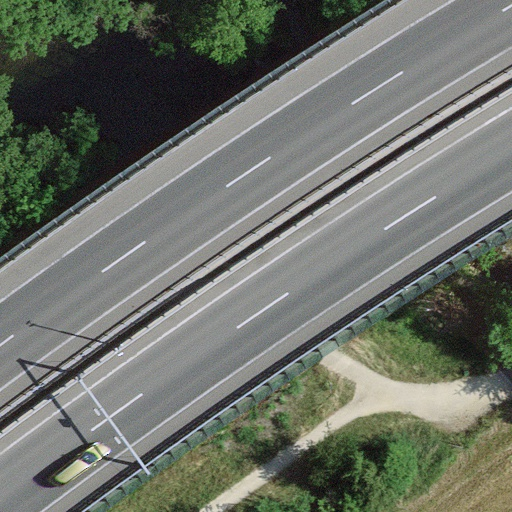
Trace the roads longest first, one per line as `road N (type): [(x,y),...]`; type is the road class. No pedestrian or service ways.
road 1 (motorway): [(0,498),(285,293),(511,149)]
road 2 (motorway): [(511,5),(201,204),(0,348)]
